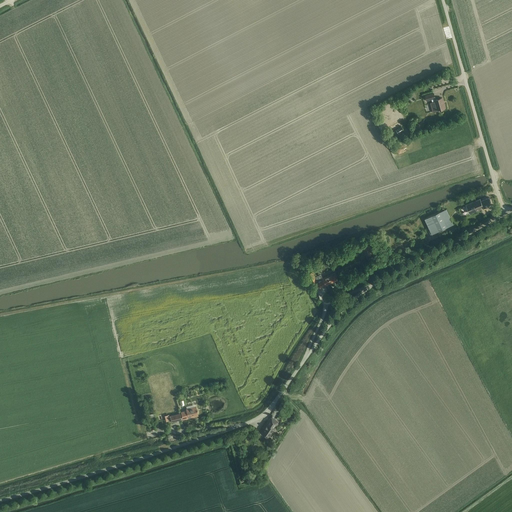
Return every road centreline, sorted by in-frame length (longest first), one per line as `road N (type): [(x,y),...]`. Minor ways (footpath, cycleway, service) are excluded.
road 1 (unclassified): [(0,501),(268,413),(351,300),(505,212)]
road 2 (unclassified): [(505,212),(441,0)]
